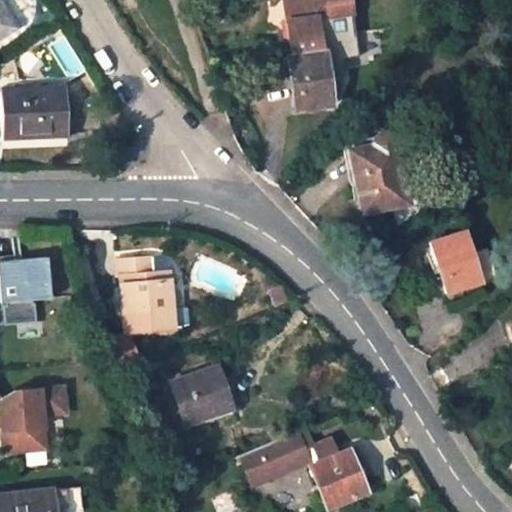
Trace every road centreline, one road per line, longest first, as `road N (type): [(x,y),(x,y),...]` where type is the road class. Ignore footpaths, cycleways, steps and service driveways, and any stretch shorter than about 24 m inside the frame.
road 1 (unclassified): [(215,202),(303,263),(367,334),(457,481),(488,511)]
road 2 (residential): [(85,0),(215,202)]
road 3 (unclassified): [(0,199),(215,202)]
